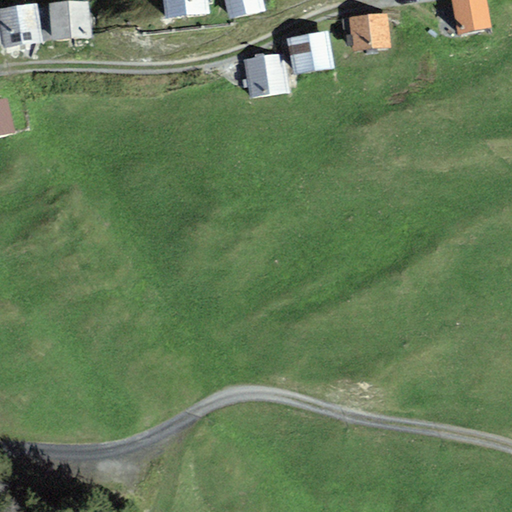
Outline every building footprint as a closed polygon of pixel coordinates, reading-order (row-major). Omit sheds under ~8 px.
[(83,0),(81,0),(51,5),(56,40),(89,35),(83,0)] [(206,0),(164,0),(168,19),(208,13),(206,0)] [(263,0),(229,0),(234,21),(267,13),(263,0)] [(488,0),(462,0),(455,2),(464,37),(496,29),(488,0)] [(30,5),(0,10),(0,12),(5,47),(36,42),(30,5)] [(384,15),(353,19),(358,52),(388,48),(384,15)] [(326,31),(287,38),(294,73),(333,66),(326,31)] [(278,53),(244,60),(252,97),(285,90),(278,53)] [(11,98),(0,100),(0,141),(20,136),(11,98)]
